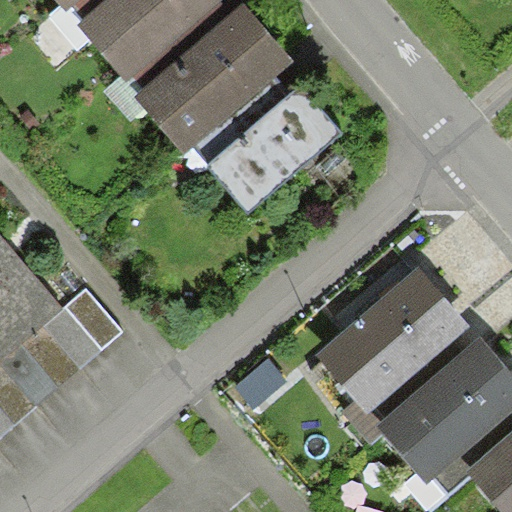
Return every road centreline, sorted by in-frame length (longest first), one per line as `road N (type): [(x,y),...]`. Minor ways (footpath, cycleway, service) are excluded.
road 1 (residential): [(459,130),(37,511)]
road 2 (residential): [(459,130),(346,0)]
